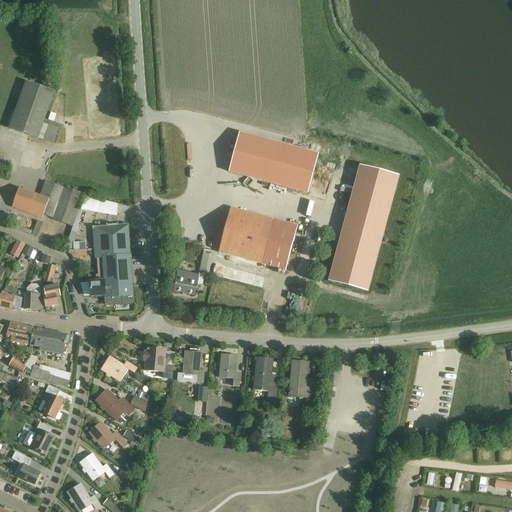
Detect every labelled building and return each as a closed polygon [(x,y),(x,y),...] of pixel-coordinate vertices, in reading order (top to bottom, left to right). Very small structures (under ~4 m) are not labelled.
[(9,129),(55,145),(60,129),(43,124),(54,92),(26,81),(9,129)] [(221,125),(222,116),(206,114),(205,124),(221,125)] [(239,133),(228,172),(288,189),(306,194),(317,154),(288,146),(239,133)] [(361,166),(329,282),(367,292),(399,176),(361,166)] [(64,187),(64,189),(45,182),(39,196),(19,189),(12,207),(42,219),(43,215),(52,219),(52,220),(72,227),(84,195),(64,187)] [(218,253),(285,271),(297,227),(230,209),(218,253)] [(33,232),(32,235),(37,237),(42,223),(37,221),(33,232)] [(14,227),(13,228),(27,234),(32,235),(33,232),(14,225),(14,227)] [(105,305),(133,303),(128,225),(92,228),(94,259),(97,259),(98,276),(96,276),(96,282),(90,283),(90,297),(92,297),(92,298),(98,298),(98,296),(104,296),(105,305)] [(29,258),(34,249),(26,245),(22,254),(29,258)] [(203,250),(198,274),(204,275),(205,275),(210,252),(203,250)] [(44,284),(49,285),(51,278),(52,279),(56,267),(54,266),(54,267),(50,265),(49,265),(44,284)] [(198,274),(198,276),(177,271),(173,291),(194,296),(196,285),(202,286),(204,275),(198,274)] [(41,294),(40,294),(40,289),(37,285),(31,285),(27,289),(27,294),(25,294),(24,310),(35,310),(40,310),(41,294)] [(42,292),(45,307),(57,304),(56,297),(58,297),(60,297),(58,285),(43,288),(42,292)] [(0,308),(11,311),(17,290),(5,287),(3,292),(2,292),(0,295),(0,308)] [(9,323),(8,329),(6,335),(12,336),(11,340),(13,342),(29,345),(32,329),(23,326),(9,323)] [(37,350),(63,356),(67,335),(33,329),(30,345),(38,347),(37,350)] [(144,354),(143,360),(146,362),(145,372),(164,373),(163,379),(172,380),(173,367),(165,367),(166,353),(166,351),(147,349),(147,352),(144,354)] [(178,375),(177,381),(197,383),(202,384),(203,371),(198,371),(200,354),(185,352),(183,375),(178,375)] [(30,377),(47,382),(49,373),(32,368),(37,358),(31,356),(24,366),(31,371),(30,377)] [(221,356),(219,378),(234,380),(233,387),(238,388),(239,377),(240,374),(235,374),(236,358),(221,356)] [(19,372),(21,374),(25,367),(23,366),(13,358),(9,366),(19,372)] [(109,358),(101,370),(120,382),(128,370),(134,374),(137,370),(128,364),(126,363),(124,367),(109,358)] [(267,405),(276,406),(277,389),(274,389),(275,378),(270,378),(272,361),(257,359),(254,391),(268,393),(267,405)] [(290,398),(316,400),(318,381),(306,380),(308,364),(293,363),(290,398)] [(51,383),(66,387),(69,378),(54,374),(50,373),(48,382),(51,383)] [(41,413),(54,420),(63,402),(56,398),(59,391),(49,386),(45,393),(50,395),(41,413)] [(197,402),(205,403),(207,389),(199,388),(197,402)] [(107,391),(97,402),(112,418),(116,421),(124,414),(128,418),(134,411),(131,409),(124,402),(122,400),(119,403),(107,391)] [(139,392),(136,397),(147,403),(148,397),(139,392)] [(129,406),(144,413),(148,405),(134,397),(129,406)] [(232,411),(233,400),(225,400),(224,410),(232,411)] [(2,406),(7,409),(11,404),(5,401),(2,406)] [(0,413),(0,421),(3,424),(8,415),(1,411),(0,413)] [(101,423),(89,433),(104,450),(115,441),(120,446),(123,450),(127,446),(124,442),(118,435),(116,433),(112,436),(101,423)] [(31,449),(44,456),(54,437),(49,435),(52,430),(40,424),(37,429),(40,431),(37,437),(31,448),(31,449)] [(340,426),(334,463),(361,467),(367,430),(340,426)] [(135,444),(139,447),(142,442),(138,440),(139,439),(126,431),(122,437),(135,445),(135,444)] [(31,448),(37,437),(35,436),(35,435),(29,432),(23,444),(29,448),(29,447),(31,448)] [(299,441),(302,446),(308,443),(305,438),(299,441)] [(478,461),(490,460),(489,447),(476,448),(478,461)] [(15,452),(11,460),(20,464),(14,475),(18,477),(35,486),(40,474),(28,468),(31,461),(15,452)] [(92,455),(80,464),(93,482),(105,473),(109,479),(111,482),(116,479),(113,476),(107,468),(106,465),(102,468),(92,455)] [(118,474),(130,483),(133,479),(121,470),(118,474)] [(456,474),(452,491),(458,493),(460,483),(463,483),(465,476),(456,474)] [(81,486),(68,494),(79,511),(81,511),(93,505),(96,510),(100,508),(95,500),(94,497),(90,500),(81,486)] [(102,505),(110,511),(122,511),(107,500),(102,505)] [(443,511),(445,503),(439,502),(438,509),(435,509),(434,511),(443,511)]
